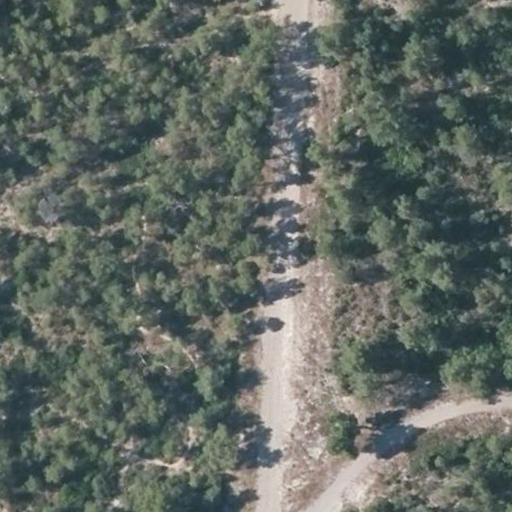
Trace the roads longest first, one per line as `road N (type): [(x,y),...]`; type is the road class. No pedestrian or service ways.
road 1 (track): [(299,0),(276,273),(271,511)]
road 2 (track): [(511,398),(397,427),(312,511)]
